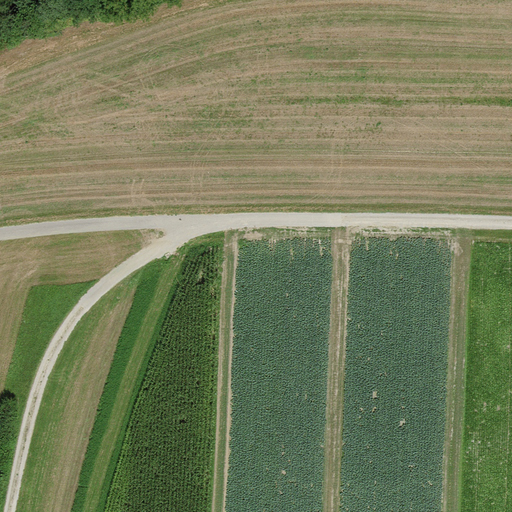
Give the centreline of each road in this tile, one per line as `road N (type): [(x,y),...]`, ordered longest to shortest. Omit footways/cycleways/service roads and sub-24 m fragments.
road 1 (track): [(0,237),(215,223),(511,229)]
road 2 (track): [(14,511),(39,386),(67,330),(117,281),(215,223)]
